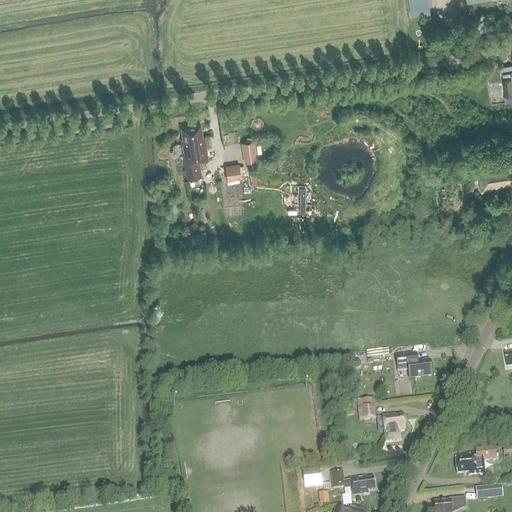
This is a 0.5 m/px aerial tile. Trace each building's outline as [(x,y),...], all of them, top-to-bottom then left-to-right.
[(410,0),(412,8),(412,9),(413,17),(431,14),(429,0),(410,0)] [(511,96),(511,86),(511,81),(503,82),(505,97),(511,96)] [(181,129),(182,141),(181,141),(186,179),(199,178),(198,164),(208,163),(206,149),(213,148),(211,137),(205,138),(205,137),(201,137),(200,127),(181,129)] [(252,142),(241,143),(244,164),(258,161),(254,141),(252,142)] [(504,163),(504,161),(477,165),(481,193),(511,188),(511,163),(511,162),(504,163)] [(239,166),(225,168),(227,181),(241,179),(239,166)] [(194,222),(187,228),(193,236),(201,230),(194,222)] [(431,376),(429,361),(410,363),(409,355),(396,357),(397,372),(408,370),(409,379),(431,376)] [(341,409),(341,417),(355,416),(355,407),(341,409)] [(361,408),(363,420),(374,419),(372,407),(361,408)] [(384,431),(384,432),(385,437),(386,438),(387,440),(389,441),(399,439),(398,430),(404,429),(402,415),(390,417),(390,416),(382,417),(382,418),(384,431)] [(361,446),(356,442),(352,446),(356,450),(361,446)] [(511,445),(501,446),(502,455),(511,453),(511,445)] [(454,458),(456,474),(468,473),(468,475),(477,474),(484,473),(482,461),(496,459),(494,447),(474,449),(474,453),(466,454),(466,457),(454,458)] [(321,484),(319,469),(302,471),(305,487),(321,484)] [(351,495),(351,496),(368,493),(367,491),(375,490),(373,478),(367,479),(366,476),(349,479),(349,481),(343,482),(342,472),(331,473),(333,489),(344,488),(345,496),(351,495)] [(487,498),(486,486),(475,488),(477,500),(487,498)] [(329,503),(327,492),(318,493),(320,505),(329,503)] [(433,503),(433,511),(450,511),(451,509),(465,508),(464,500),(460,500),(459,500),(450,501),(433,503)]
